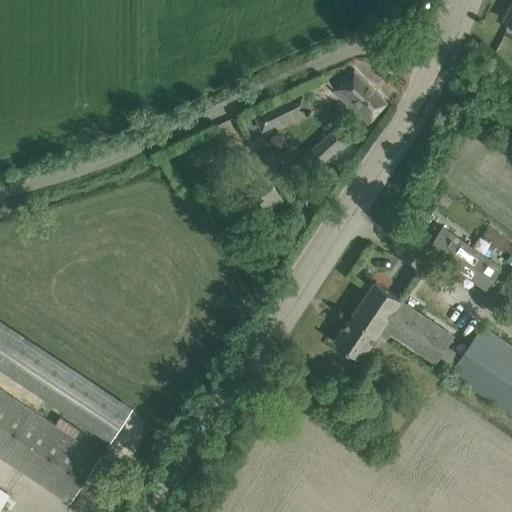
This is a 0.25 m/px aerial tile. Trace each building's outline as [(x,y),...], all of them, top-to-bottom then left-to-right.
[(388,103),(353,70),(333,91),(368,124),(388,103)] [(303,92),(255,116),(262,130),(310,107),(303,92)] [(351,144),(334,126),(297,160),(309,174),(333,153),(337,157),(351,144)] [(442,227),(427,248),(486,289),(501,267),(442,227)] [(335,341),(362,359),(381,331),(434,367),(455,335),(375,281),(335,341)] [(0,367),(111,441),(132,409),(0,321),(0,367)] [(450,377),(511,418),(511,351),(481,331),(450,377)] [(353,389),(370,399),(378,387),(362,376),(353,389)] [(0,455),(69,502),(99,457),(0,391),(0,455)] [(0,489),(0,510),(10,496),(0,489)]
